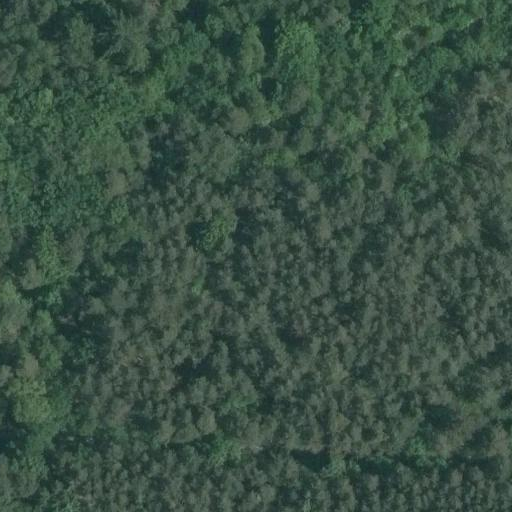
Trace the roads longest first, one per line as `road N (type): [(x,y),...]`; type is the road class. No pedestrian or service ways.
road 1 (track): [(0,440),(511,470)]
road 2 (track): [(198,0),(0,376)]
